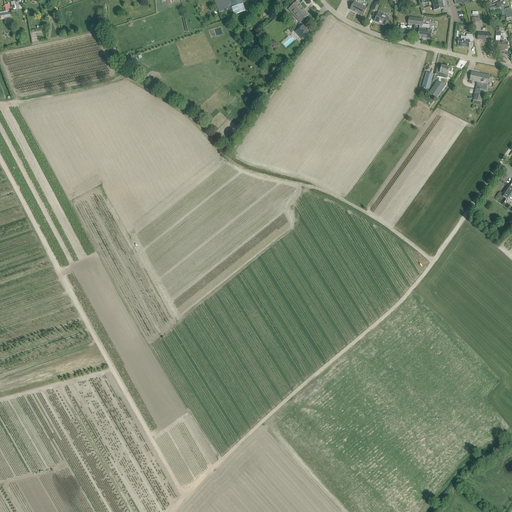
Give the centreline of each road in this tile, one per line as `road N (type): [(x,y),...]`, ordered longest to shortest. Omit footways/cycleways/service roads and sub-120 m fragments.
road 1 (track): [(189,491),(98,344),(0,157)]
road 2 (track): [(432,262),(342,199),(236,164),(190,117),(126,75)]
road 3 (track): [(173,511),(432,262)]
road 4 (residential): [(321,0),(375,34),(449,53)]
road 5 (track): [(126,75),(0,103)]
road 6 (track): [(432,262),(503,159)]
